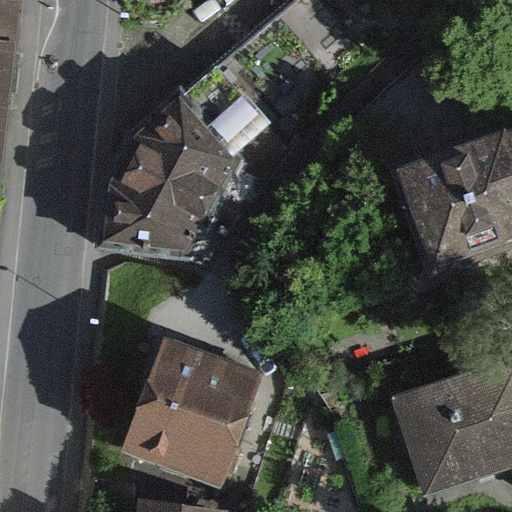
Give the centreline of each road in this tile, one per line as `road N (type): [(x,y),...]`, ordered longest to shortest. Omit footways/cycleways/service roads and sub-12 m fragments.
road 1 (secondary): [(25,511),(63,103)]
road 2 (residential): [(63,103),(226,0)]
